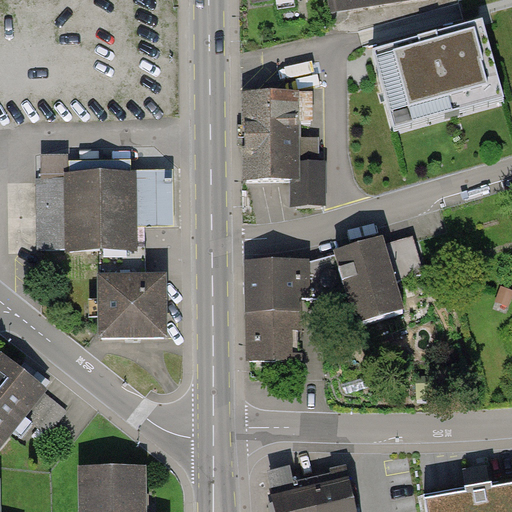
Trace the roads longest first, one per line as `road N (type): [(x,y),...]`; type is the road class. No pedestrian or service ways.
road 1 (residential): [(511,173),(278,238),(213,241)]
road 2 (residential): [(511,424),(214,435)]
road 3 (residential): [(214,435),(162,430),(0,307)]
road 4 (secondary): [(209,0),(213,241)]
road 5 (secondary): [(213,241),(214,435)]
